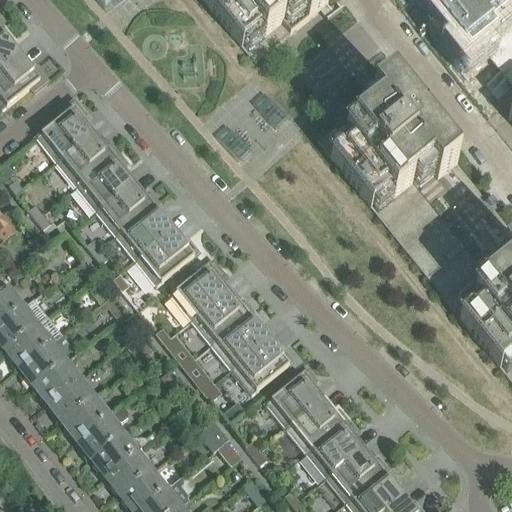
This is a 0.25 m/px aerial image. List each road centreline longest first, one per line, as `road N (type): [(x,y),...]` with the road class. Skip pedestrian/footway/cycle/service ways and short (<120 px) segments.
road 1 (primary): [(20,0),(479,511)]
road 2 (primary): [(511,488),(75,0)]
road 3 (residential): [(479,472),(292,291),(95,68)]
road 4 (residential): [(363,0),(511,186)]
road 5 (residential): [(0,142),(95,68)]
road 6 (residential): [(74,511),(0,417)]
